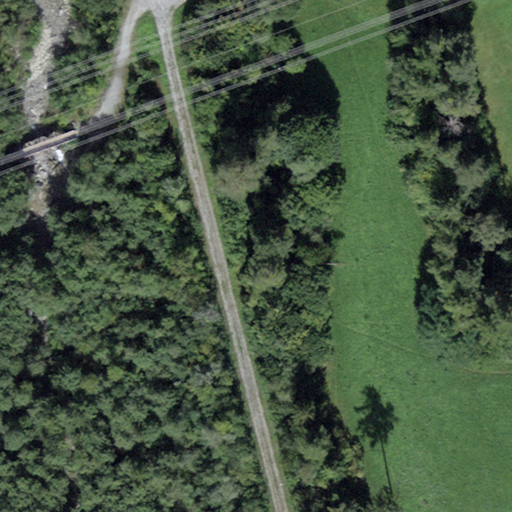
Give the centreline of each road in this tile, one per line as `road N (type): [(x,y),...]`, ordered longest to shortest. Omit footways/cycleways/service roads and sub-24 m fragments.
road 1 (track): [(152,0),(292,511)]
road 2 (track): [(151,0),(83,130)]
